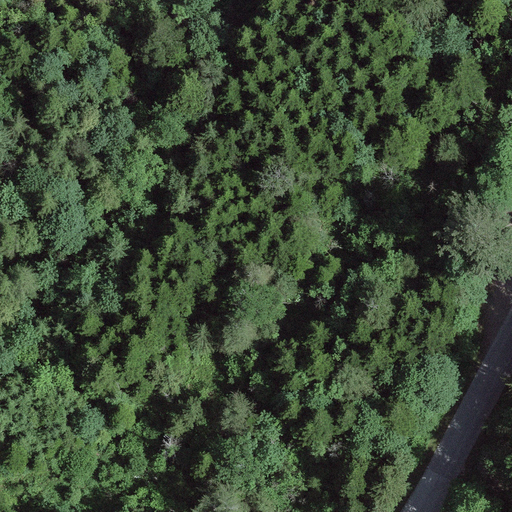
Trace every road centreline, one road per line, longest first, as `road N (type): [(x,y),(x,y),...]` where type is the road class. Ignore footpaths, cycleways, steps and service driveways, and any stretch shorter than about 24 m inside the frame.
road 1 (track): [(511,220),(470,437)]
road 2 (unclassified): [(432,511),(511,354)]
